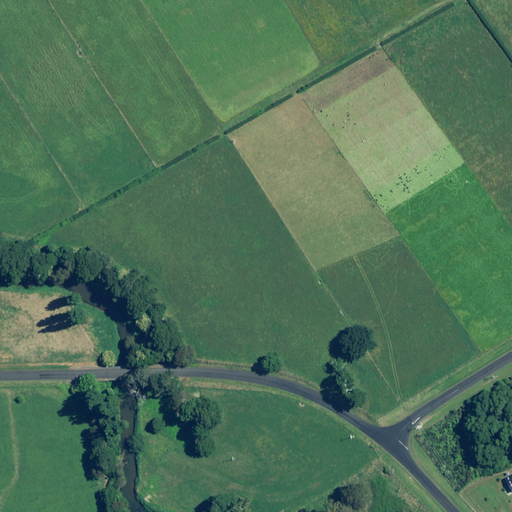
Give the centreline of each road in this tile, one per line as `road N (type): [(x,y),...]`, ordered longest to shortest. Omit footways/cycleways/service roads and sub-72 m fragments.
road 1 (unclassified): [(0,376),(259,377),(345,412),(390,445)]
road 2 (unclassified): [(390,445),(417,415),(511,357)]
